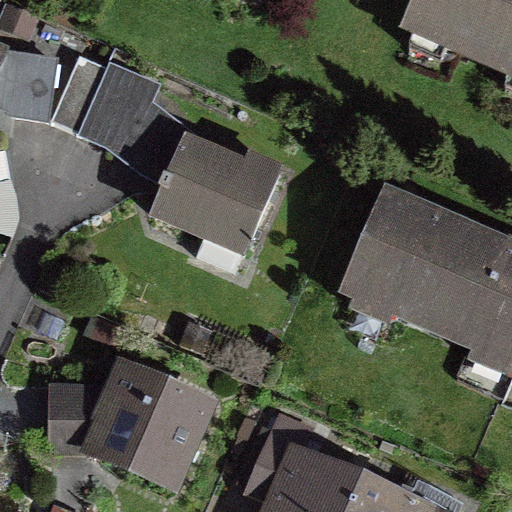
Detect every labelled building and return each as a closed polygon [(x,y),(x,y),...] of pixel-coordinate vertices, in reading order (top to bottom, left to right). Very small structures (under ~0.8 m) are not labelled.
[(511,0),(424,0),(411,33),(511,77),(511,0)] [(51,125),(79,137),(108,71),(80,58),(51,125)] [(58,65),(20,59),(11,117),(46,122),(54,66),(57,67),(58,65)] [(110,66),(108,71),(79,137),(112,151),(140,173),(155,153),(178,163),(154,217),(157,219),(158,217),(203,237),(202,238),(205,239),(196,258),(234,275),(242,256),(245,257),(280,174),(249,161),(244,171),(190,147),(193,140),(149,106),(158,87),(110,66)] [(511,362),(511,256),(390,204),(352,294),(511,362)] [(98,438),(91,454),(170,489),(206,406),(122,370),(107,404),(72,404),(72,438),(98,438)] [(350,511),(361,487),(300,461),(311,435),(281,421),(259,472),(287,485),(275,511),(350,511)] [(418,511),(361,487),(350,511),(443,511),(427,505),(423,511),(418,511)]
